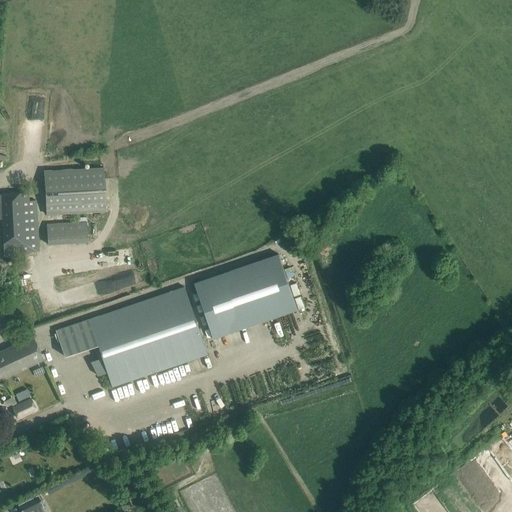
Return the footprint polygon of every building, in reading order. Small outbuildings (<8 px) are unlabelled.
[(35,121),(40,102),(30,99),(25,119),(35,121)] [(25,150),(34,151),(35,124),(27,123),(25,150)] [(103,167),(44,171),(46,215),(106,212),(103,167)] [(39,251),(36,188),(22,189),(22,186),(8,186),(9,192),(1,193),(0,192),(0,219),(2,220),(4,260),(21,259),(20,253),(36,252),(36,251),(39,251)] [(46,243),(86,241),(85,221),(45,223),(46,243)] [(298,309),(279,254),(193,283),(212,338),(298,309)] [(16,294),(13,281),(4,283),(6,290),(3,291),(4,295),(7,294),(7,297),(16,294)] [(89,319),(55,330),(56,333),(59,342),(64,357),(97,345),(102,358),(107,373),(112,386),(207,354),(184,286),(89,319)] [(0,379),(44,359),(32,335),(0,350),(0,379)] [(36,410),(31,398),(12,407),(17,418),(36,410)] [(26,511),(43,504),(37,494),(18,503),(21,511),(26,511)]
